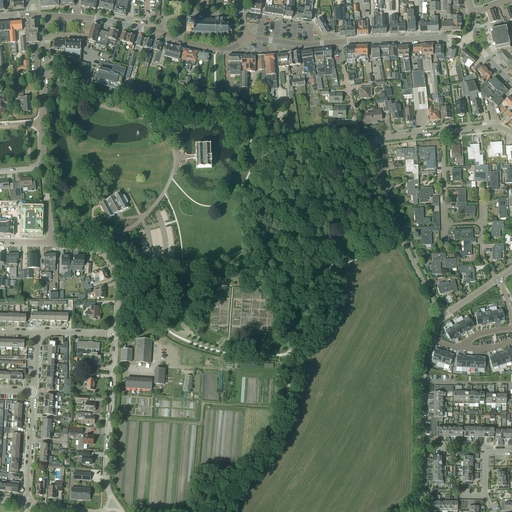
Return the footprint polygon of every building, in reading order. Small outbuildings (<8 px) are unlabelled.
[(11,0),(11,1),(11,4),(13,4),(14,10),(24,9),(23,0),(22,0),(11,0)] [(96,9),(97,0),(82,0),(81,6),(96,9)] [(105,9),(107,0),(100,0),(99,8),(105,9)] [(111,0),(111,1),(107,0),(105,9),(112,11),(114,0),(111,0)] [(127,2),(127,0),(116,0),(117,1),(114,14),(125,16),(127,2)] [(251,8),(250,9),(250,12),(260,14),(262,3),(258,2),(258,0),(251,0),(252,1),(251,5),(250,5),(250,7),(251,8)] [(266,0),(264,14),(283,17),(285,4),(285,0),(266,0)] [(284,8),(283,17),(292,18),(294,0),(289,0),(289,4),(288,9),(284,8)] [(312,7),(313,0),(310,0),(305,0),(304,11),(303,20),(311,21),(312,13),(312,7)] [(452,31),(452,22),(451,22),(451,15),(451,5),(451,2),(451,0),(439,0),(439,12),(446,12),(446,16),(446,21),(444,21),(444,22),(441,23),(442,32),(452,31)] [(453,6),(451,6),(452,9),(460,9),(459,6),(461,6),(460,0),(453,0),(454,6),(453,6)] [(439,3),(434,3),(430,3),(431,6),(431,12),(439,11),(439,3)] [(422,4),(423,22),(419,23),(419,24),(417,24),(418,29),(419,29),(419,32),(427,32),(427,24),(426,14),(427,14),(427,6),(427,4),(422,4)] [(360,22),(360,17),(359,13),(358,13),(358,5),(353,6),(354,18),(355,18),(357,36),(368,35),(368,22),(360,22)] [(346,36),(345,14),(345,7),(341,7),(334,8),(334,20),(335,21),(341,21),(342,27),(339,28),(340,37),(346,36)] [(511,8),(504,11),(506,17),(502,19),(505,25),(509,24),(508,22),(511,20),(511,8)] [(407,19),(407,32),(415,32),(415,22),(414,22),(414,20),(415,20),(414,10),(407,10),(407,11),(406,18),(407,18),(407,19)] [(495,10),(492,11),(486,14),(490,24),(496,22),(498,21),(495,14),(496,14),(495,10)] [(379,34),(379,18),(378,18),(378,13),(373,13),(373,19),(371,19),(372,35),(379,34)] [(348,14),(345,14),(346,36),(355,36),(354,23),(354,22),(351,22),(351,21),(349,21),(348,14)] [(398,16),(389,16),(390,33),(398,33),(398,18),(398,16)] [(452,17),(452,22),(452,31),(460,31),(460,26),(461,26),(461,16),(452,17)] [(191,36),(208,37),(214,37),(223,38),(224,34),(227,34),(231,31),(231,28),(228,25),(229,24),(229,18),(223,17),(223,19),(216,18),(216,20),(192,19),(191,24),(186,23),(186,31),(190,31),(189,32),(191,33),(191,36)] [(330,34),(334,34),(334,30),(334,29),(334,19),(332,20),(331,17),(326,20),(328,23),(327,23),(318,28),(323,37),(329,33),(330,34)] [(318,28),(327,23),(325,21),(323,22),(321,18),(315,21),(318,28)] [(25,23),(26,37),(21,38),(22,52),(27,52),(26,43),(30,43),(40,42),(39,33),(38,33),(37,21),(28,22),(28,23),(25,23)] [(21,22),(10,23),(10,31),(9,31),(10,43),(11,53),(16,52),(14,31),(22,30),(21,22)] [(10,23),(0,23),(0,39),(8,39),(8,31),(9,31),(10,31),(10,23)] [(92,25),(87,42),(95,44),(99,30),(100,27),(92,25)] [(491,41),(492,43),(508,39),(511,38),(511,32),(507,33),(505,25),(491,28),(491,31),(489,31),(491,38),(489,38),(489,41),(491,41)] [(99,30),(95,44),(106,47),(107,41),(109,33),(99,30)] [(115,43),(118,32),(111,30),(110,31),(109,33),(107,41),(115,43)] [(120,41),(118,41),(116,47),(116,49),(118,50),(119,46),(120,41),(126,43),(128,35),(122,33),(120,41)] [(134,36),(128,35),(126,43),(132,44),(130,50),(133,50),(134,45),(132,45),(134,36)] [(142,48),(143,47),(145,39),(138,37),(135,49),(142,50),(142,48)] [(152,41),(145,39),(143,47),(147,48),(143,63),(143,65),(148,67),(151,55),(148,54),(152,41)] [(496,55),(507,67),(511,62),(511,50),(509,47),(510,47),(508,39),(492,43),(493,47),(494,47),(495,50),(496,49),(497,54),(496,55)] [(65,49),(65,54),(70,54),(70,50),(81,50),(81,42),(66,41),(65,47),(65,48),(65,49)] [(155,42),(152,50),(157,51),(155,60),(154,62),(159,63),(160,61),(162,52),(160,52),(162,44),(155,42)] [(162,52),(160,61),(159,66),(163,67),(165,59),(164,59),(164,57),(179,60),(180,55),(181,55),(183,49),(164,44),(162,52)] [(379,45),(380,51),(381,58),(389,57),(389,50),(389,44),(379,45)] [(379,51),(380,51),(379,45),(378,45),(379,47),(371,47),(372,59),(377,59),(377,60),(380,60),(380,58),(379,51)] [(416,60),(417,60),(422,60),(422,55),(421,48),(421,45),(412,46),(413,52),(418,52),(418,57),(414,57),(414,60),(416,60)] [(424,71),(424,73),(431,72),(433,95),(438,95),(435,71),(432,71),(431,55),(433,55),(432,45),(422,45),(422,55),(422,60),(423,59),(424,71)] [(398,57),(403,57),(403,58),(402,58),(403,59),(404,59),(404,62),(404,63),(405,73),(410,72),(409,62),(408,57),(408,46),(398,47),(398,57)] [(345,47),(345,52),(346,52),(346,60),(355,60),(355,56),(354,47),(345,47)] [(435,47),(435,55),(436,55),(436,56),(437,56),(437,58),(438,60),(444,60),(444,55),(442,55),(442,47),(435,47)] [(188,61),(191,51),(188,51),(187,50),(186,49),(185,50),(184,50),(182,60),(182,61),(185,62),(185,65),(184,70),(187,71),(188,67),(187,67),(188,65),(188,61)] [(330,49),(322,50),(324,61),(325,69),(326,76),(331,75),(332,80),(337,79),(333,59),(332,60),(330,49)] [(445,57),(445,60),(449,61),(449,58),(453,59),(455,51),(454,50),(453,49),(452,50),(448,49),(446,58),(445,57)] [(322,50),(314,51),(318,78),(316,79),(317,85),(318,89),(322,89),(320,78),(322,78),(322,76),(326,76),(325,69),(322,50)] [(459,64),(467,54),(463,50),(460,54),(460,58),(460,59),(459,59),(459,64)] [(193,52),(191,51),(188,61),(195,63),(197,53),(196,52),(194,51),(193,52)] [(312,51),(301,52),(303,68),(307,68),(308,74),(309,74),(310,77),(311,85),(317,85),(316,79),(315,76),(316,76),(312,51)] [(132,68),(137,53),(133,52),(125,78),(129,79),(132,68)] [(208,62),(209,54),(198,52),(197,60),(200,61),(200,62),(203,62),(208,62)] [(278,68),(283,67),(283,69),(288,68),(287,54),(277,55),(278,68)] [(473,59),(467,54),(459,64),(461,63),(463,65),(467,60),(470,62),(473,59)] [(274,55),(264,56),(264,68),(264,71),(265,71),(267,84),(268,89),(272,88),(272,90),(277,89),(274,55)] [(240,76),(240,62),(241,56),(228,56),(228,62),(230,62),(230,65),(229,65),(228,72),(230,72),(230,75),(240,76)] [(255,56),(241,56),(240,62),(242,62),(242,65),(243,65),(243,72),(241,72),(242,87),(248,87),(248,72),(254,72),(255,56)] [(258,56),(257,56),(258,71),(261,71),(262,79),(259,79),(259,87),(265,86),(267,86),(267,84),(265,71),(264,71),(264,68),(264,56),(262,56),(258,56)] [(423,59),(422,60),(417,60),(417,72),(412,72),(413,87),(412,87),(412,89),(412,95),(413,95),(414,111),(427,110),(427,108),(426,96),(424,73),(424,71),(423,59)] [(469,69),(476,61),(473,59),(470,62),(467,60),(463,65),(469,69)] [(81,63),(75,74),(83,78),(83,76),(85,77),(88,67),(84,65),(84,64),(81,63)] [(126,69),(114,65),(112,72),(99,68),(95,83),(119,90),(126,69)] [(455,67),(458,82),(461,82),(463,81),(460,66),(455,67)] [(477,71),(483,77),(488,72),(482,66),(477,71)] [(492,75),(488,72),(483,77),(481,80),(484,83),(489,78),(492,75)] [(488,94),(499,84),(494,78),(491,80),(489,78),(484,83),(483,84),(488,94)] [(466,83),(465,81),(464,82),(467,96),(468,101),(467,98),(471,97),(475,115),(481,114),(479,104),(478,101),(476,95),(480,94),(480,93),(478,89),(476,82),(473,84),(469,85),(469,82),(466,83)] [(488,94),(483,84),(478,89),(480,93),(480,94),(481,94),(483,99),(486,97),(492,104),(488,94)] [(508,92),(499,84),(488,94),(492,104),(496,108),(503,101),(499,97),(502,93),(504,95),(508,92)] [(368,96),(372,96),(371,87),(363,88),(363,89),(360,89),(360,98),(368,98),(368,96)] [(23,98),(22,91),(14,92),(15,98),(20,98),(20,107),(17,107),(18,113),(30,112),(29,97),(23,98)] [(330,102),(342,102),(342,94),(330,94),(330,102)] [(433,121),(434,120),(438,119),(438,111),(432,112),(432,107),(429,108),(429,101),(433,100),(433,98),(438,97),(438,95),(433,95),(432,95),(428,95),(428,96),(426,96),(427,108),(429,108),(429,110),(429,112),(430,120),(431,120),(431,121),(433,121)] [(392,101),(388,102),(389,114),(392,114),(393,119),(397,118),(401,118),(399,109),(400,109),(400,104),(396,105),(393,105),(392,101)] [(463,115),(466,114),(464,102),(455,103),(456,115),(459,115),(459,116),(460,117),(463,116),(463,115)] [(442,119),(450,119),(449,108),(443,108),(442,104),(438,104),(439,111),(442,111),(442,119)] [(333,117),(345,117),(345,108),(333,108),(333,117)] [(412,114),(414,114),(413,109),(405,110),(406,122),(412,122),(412,114)] [(377,121),(381,120),(380,110),(372,111),(372,114),(365,115),(366,124),(372,123),(372,122),(377,122),(377,121)] [(336,123),(336,131),(348,131),(348,123),(336,123)] [(501,143),(490,143),(490,150),(490,151),(494,150),(494,153),(495,153),(495,154),(502,154),(502,157),(505,157),(505,153),(504,146),(501,146),(501,143)] [(211,144),(208,144),(195,145),(196,169),(211,168),(211,144)] [(469,148),(468,150),(468,152),(468,159),(471,159),(475,159),(475,166),(476,168),(479,167),(479,166),(482,166),(483,166),(483,162),(483,156),(479,156),(478,145),(471,146),(471,148),(469,148)] [(460,165),(463,165),(463,157),(460,157),(459,146),(451,147),(452,158),(456,158),(456,163),(460,163),(460,165)] [(427,163),(426,163),(426,169),(435,169),(435,159),(434,148),(426,149),(426,148),(419,149),(419,155),(426,155),(427,163)] [(404,157),(404,159),(417,159),(417,158),(416,151),(412,151),(412,149),(396,150),(396,157),(404,157)] [(412,174),(418,174),(417,166),(413,166),(413,164),(415,164),(415,161),(417,161),(417,159),(404,159),(405,161),(406,161),(406,173),(412,172),(412,174)] [(503,165),(500,165),(501,169),(507,169),(508,180),(505,180),(505,184),(511,183),(511,169),(509,169),(509,165),(507,165),(503,165)] [(476,168),(474,168),(474,173),(475,182),(486,181),(486,177),(483,177),(482,172),(482,166),(479,166),(479,167),(476,168)] [(488,174),(488,173),(488,166),(483,166),(482,166),(482,172),(483,177),(486,177),(486,181),(486,182),(488,182),(488,178),(490,178),(490,174),(488,174)] [(497,172),(488,173),(488,174),(490,174),(490,178),(488,178),(488,182),(490,182),(490,190),(498,190),(497,179),(497,172)] [(20,183),(14,183),(16,202),(22,202),(21,188),(23,188),(23,189),(27,189),(27,192),(31,191),(31,192),(33,192),(33,191),(36,190),(35,181),(32,182),(32,178),(20,179),(20,183)] [(16,202),(15,191),(14,190),(13,184),(9,184),(8,180),(0,180),(0,188),(9,188),(10,188),(11,202),(16,202)] [(407,183),(408,196),(412,196),(412,202),(413,202),(413,205),(417,205),(417,199),(417,195),(416,191),(414,191),(414,185),(418,185),(418,180),(410,181),(410,183),(407,183)] [(419,190),(416,190),(416,191),(417,195),(417,199),(419,199),(420,203),(425,203),(425,201),(427,201),(427,198),(430,198),(430,195),(433,195),(432,191),(431,191),(431,188),(426,188),(426,189),(421,189),(422,191),(419,191),(419,190)] [(456,192),(457,192),(458,203),(456,203),(456,206),(462,206),(462,205),(466,205),(466,203),(465,203),(464,189),(456,189),(456,192)] [(114,196),(110,199),(118,214),(122,211),(122,212),(128,208),(126,204),(128,203),(128,202),(125,196),(123,195),(122,196),(119,193),(114,196)] [(499,200),(499,203),(498,203),(499,219),(506,218),(505,206),(508,205),(507,198),(505,199),(499,200)] [(114,216),(118,214),(110,199),(105,201),(99,204),(108,220),(114,216)] [(462,206),(456,206),(456,209),(459,209),(460,215),(474,214),(474,207),(466,207),(466,205),(462,205),(462,206)] [(18,224),(18,235),(35,235),(36,208),(18,207),(18,219),(18,224)] [(420,224),(429,224),(429,219),(423,220),(422,209),(415,210),(415,221),(420,221),(420,224)] [(499,230),(503,230),(503,222),(494,222),(494,228),(492,228),(492,237),(499,237),(499,230)] [(422,232),(420,232),(421,238),(422,237),(422,245),(431,245),(431,232),(433,232),(439,232),(440,232),(439,227),(433,227),(433,228),(426,228),(422,228),(422,232)] [(472,230),(454,231),(452,231),(453,236),(454,235),(454,238),(462,237),(463,240),(472,239),(472,230)] [(471,256),(471,253),(470,239),(463,240),(463,242),(464,252),(459,252),(459,260),(465,260),(465,256),(467,256),(471,256)] [(503,245),(497,245),(497,248),(492,249),(493,260),(493,261),(494,262),(496,262),(497,261),(497,260),(500,260),(500,251),(503,251),(503,245)] [(27,268),(38,268),(38,254),(27,254),(27,268)] [(440,262),(441,262),(441,254),(432,254),(432,265),(431,265),(431,275),(440,274),(440,262)] [(445,254),(441,254),(442,269),(456,269),(456,260),(445,260),(445,254)] [(62,256),(62,266),(67,266),(66,271),(68,271),(67,278),(70,278),(71,270),(71,261),(71,260),(69,260),(69,256),(62,256)] [(75,262),(71,261),(71,270),(82,271),(82,267),(84,267),(84,264),(83,264),(83,257),(75,256),(75,262)] [(470,266),(459,266),(459,273),(466,273),(466,282),(474,282),(474,270),(471,270),(470,266)] [(95,279),(96,278),(97,278),(107,274),(105,270),(104,270),(104,269),(100,270),(101,272),(98,273),(98,271),(93,273),(95,279)] [(96,283),(108,279),(107,274),(97,278),(96,278),(96,280),(95,280),(96,283)] [(439,284),(440,287),(438,287),(439,291),(439,293),(440,294),(441,295),(442,294),(443,294),(443,293),(446,292),(453,290),(454,293),(457,292),(454,281),(451,282),(451,284),(449,284),(448,282),(443,284),(443,283),(439,284)] [(105,298),(105,289),(102,289),(102,290),(94,290),(94,294),(96,294),(96,298),(105,298)] [(84,302),(83,306),(91,307),(90,312),(86,312),(86,319),(90,319),(90,320),(98,320),(100,320),(100,319),(100,316),(100,315),(98,315),(98,314),(99,307),(95,307),(95,303),(89,303),(84,302)] [(492,307),(492,308),(495,323),(504,322),(504,318),(505,318),(504,313),(503,313),(502,310),(497,311),(496,307),(495,307),(492,307)] [(495,323),(492,308),(489,308),(489,312),(485,313),(484,313),(486,325),(495,323)] [(484,313),(485,313),(484,309),(480,309),(481,313),(475,314),(477,326),(486,325),(484,313)] [(458,319),(457,319),(466,332),(474,327),(468,317),(463,320),(461,317),(460,317),(458,319)] [(466,332),(457,319),(455,321),(457,324),(453,326),(452,327),(459,337),(466,332)] [(452,327),(453,326),(451,323),(450,323),(449,321),(446,323),(447,325),(449,328),(445,331),(446,334),(445,335),(448,339),(449,339),(451,342),(459,337),(452,327)] [(150,364),(151,342),(148,342),(148,340),(141,340),(141,341),(137,341),(136,363),(150,364)] [(99,344),(78,342),(77,354),(91,355),(90,359),(94,360),(94,365),(92,365),(92,369),(98,369),(99,365),(100,365),(100,364),(101,364),(102,359),(100,359),(100,357),(97,356),(97,354),(98,354),(98,350),(99,350),(99,344)] [(132,363),(132,350),(121,349),(120,362),(132,363)] [(433,352),(431,357),(432,357),(431,361),(437,363),(436,366),(439,368),(444,352),(435,349),(434,353),(433,352)] [(444,352),(439,368),(443,369),(444,365),(449,367),(450,366),(453,355),(444,352)] [(511,363),(507,352),(498,354),(503,370),(507,369),(506,365),(511,363)] [(503,370),(498,354),(489,357),(492,369),(498,367),(500,371),(503,370)] [(466,373),(467,357),(456,356),(456,368),(462,368),(462,372),(466,373)] [(474,369),(475,357),(467,357),(466,373),(469,373),(470,369),(474,369)] [(485,358),(475,357),(474,369),(474,373),(478,374),(478,373),(478,369),(484,370),(485,370),(485,358)] [(16,380),(22,381),(22,378),(25,378),(25,370),(16,370),(16,380)] [(190,392),(192,377),(186,376),(184,391),(190,392)] [(94,391),(94,380),(88,379),(88,380),(88,383),(88,386),(84,385),(83,390),(88,390),(94,391)] [(126,379),(126,389),(136,389),(136,380),(128,379),(128,380),(126,379)] [(152,381),(146,381),(145,390),(151,391),(152,384),(154,384),(154,385),(163,385),(164,380),(154,379),(154,382),(152,382),(152,381)] [(145,380),(136,380),(136,389),(145,390),(146,381),(145,381),(145,380)] [(96,412),(96,404),(88,404),(88,402),(88,398),(77,397),(77,401),(85,402),(84,411),(96,412)] [(60,409),(45,408),(44,414),(53,415),(53,416),(56,416),(57,409),(60,409)] [(85,417),(85,424),(95,425),(95,417),(89,417),(89,414),(81,413),(81,417),(85,417)] [(431,418),(431,421),(437,421),(437,418),(443,418),(443,413),(434,413),(433,416),(431,416),(431,415),(428,415),(428,418),(431,418)] [(93,445),(94,437),(84,436),(83,438),(79,438),(78,449),(84,450),(84,444),(93,445)] [(94,460),(92,460),(93,457),(90,457),(90,452),(79,451),(78,456),(83,457),(82,464),(92,465),(92,464),(93,464),(94,460)] [(478,457),(470,457),(470,454),(463,454),(463,457),(463,462),(473,462),(473,459),(475,459),(475,460),(478,460),(478,457)] [(48,457),(40,456),(39,463),(47,463),(47,466),(49,466),(63,467),(63,463),(59,463),(59,462),(50,462),(50,461),(52,461),(52,457),(48,457)] [(18,471),(18,465),(9,464),(9,473),(15,474),(15,471),(18,471)] [(497,474),(498,474),(498,480),(509,480),(509,476),(506,477),(506,473),(509,473),(508,470),(497,471),(497,474)] [(43,477),(42,481),(42,485),(37,484),(36,495),(40,495),(40,496),(42,496),(42,495),(43,495),(44,488),(47,488),(48,477),(43,477)] [(442,477),(433,477),(433,480),(430,480),(430,479),(427,479),(427,482),(433,482),(433,484),(436,484),(436,485),(443,485),(443,480),(442,480),(442,477)] [(464,485),(471,486),(471,482),(472,482),(472,480),(478,480),(478,477),(463,477),(463,482),(464,482),(464,485)] [(509,490),(509,480),(498,480),(498,487),(499,487),(499,490),(509,490)] [(62,491),(62,483),(55,483),(55,487),(50,487),(49,497),(56,498),(56,491),(62,491)] [(90,500),(90,489),(72,488),(71,499),(90,500)] [(511,511),(511,500),(508,500),(508,503),(505,503),(505,500),(501,500),(502,509),(505,509),(505,511),(511,511)]
